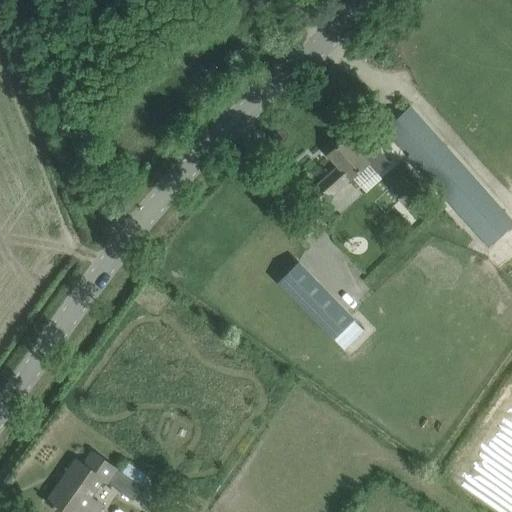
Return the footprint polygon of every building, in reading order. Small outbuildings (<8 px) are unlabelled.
[(511,225),(511,223),(410,108),(385,130),(488,246),(511,225)] [(390,162),(372,143),(370,140),(359,149),(357,146),(355,148),(346,138),(328,155),(338,166),(316,187),(327,199),(350,179),(368,164),(377,174),(390,162)] [(278,282),(334,340),(354,320),(298,262),(278,282)] [(373,344),(360,331),(343,348),(356,361),(373,344)] [(75,459),(45,502),(60,511),(79,511),(103,480),(133,501),(142,487),(91,451),(82,464),(75,459)]
